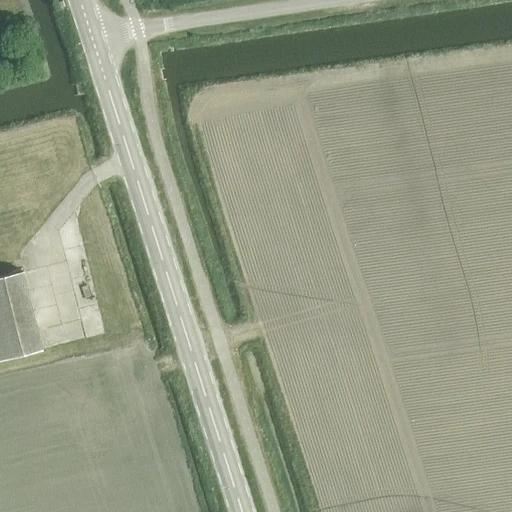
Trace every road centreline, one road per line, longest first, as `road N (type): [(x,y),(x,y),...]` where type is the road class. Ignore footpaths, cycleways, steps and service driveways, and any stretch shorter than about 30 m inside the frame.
road 1 (tertiary): [(244,511),(95,39)]
road 2 (unclassified): [(95,39),(315,0)]
